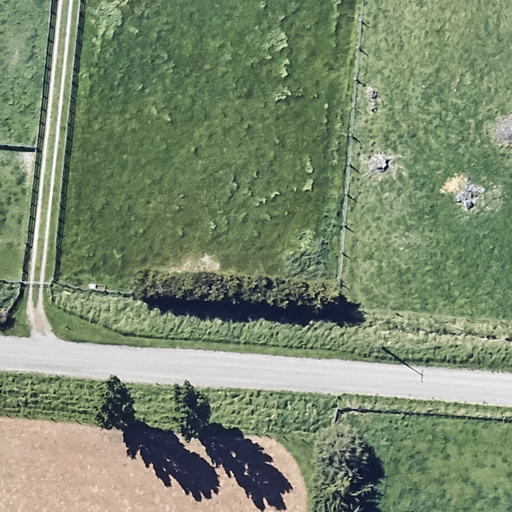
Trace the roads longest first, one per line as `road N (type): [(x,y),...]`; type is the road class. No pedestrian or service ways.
road 1 (unclassified): [(17,353),(511,391)]
road 2 (residential): [(17,353),(42,0)]
